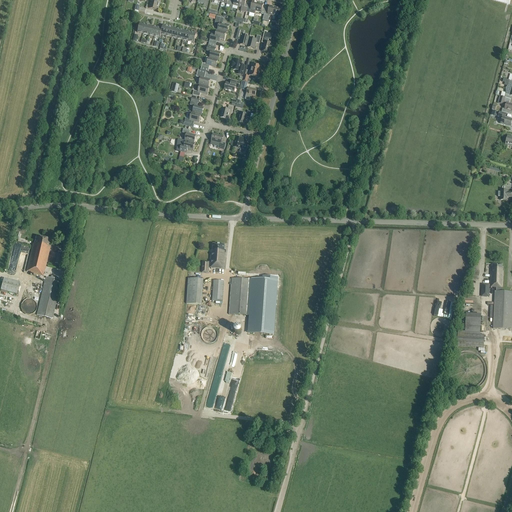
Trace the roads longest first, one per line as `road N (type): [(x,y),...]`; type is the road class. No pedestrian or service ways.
road 1 (unclassified): [(511,225),(244,219)]
road 2 (unclassified): [(0,212),(68,205),(244,219)]
road 3 (track): [(298,425),(354,221)]
road 4 (track): [(298,425),(202,415),(222,332)]
road 5 (residential): [(207,124),(228,52),(282,64)]
